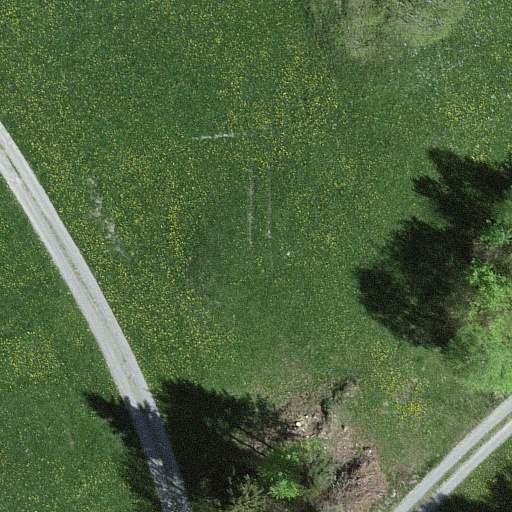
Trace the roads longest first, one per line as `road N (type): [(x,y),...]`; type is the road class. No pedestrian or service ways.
road 1 (track): [(177,511),(116,347),(0,146)]
road 2 (track): [(413,511),(511,418)]
